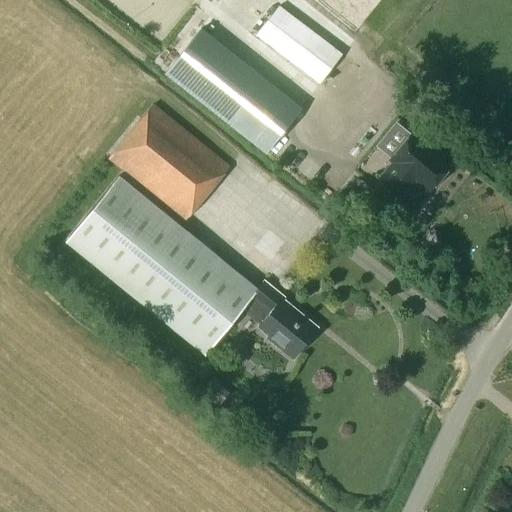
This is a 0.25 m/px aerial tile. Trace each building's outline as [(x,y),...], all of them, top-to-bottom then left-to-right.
[(278,5),(255,35),(319,85),(342,55),(278,5)] [(200,30),(166,72),(254,142),(287,99),(200,30)] [(185,218),(229,161),(150,99),(105,156),(185,218)] [(394,165),(380,182),(402,199),(416,182),(429,192),(450,164),(411,134),(390,162),(394,165)] [(320,144),(311,167),(342,179),(351,155),(320,144)] [(118,176),(65,242),(205,356),(243,308),(247,311),(261,323),(258,327),(268,336),(266,338),(292,359),(317,328),(300,314),(298,317),(279,301),(283,296),(265,281),(258,290),(180,227),(118,176)]
